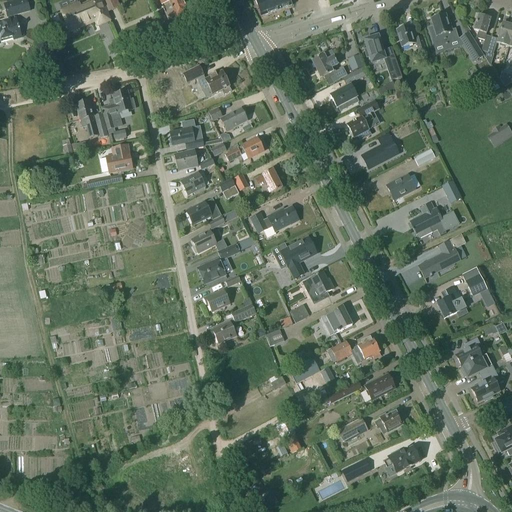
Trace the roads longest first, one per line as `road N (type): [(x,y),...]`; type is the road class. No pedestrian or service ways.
road 1 (residential): [(232,511),(141,72),(254,42)]
road 2 (tertiary): [(451,428),(254,42)]
road 3 (track): [(0,104),(9,108),(10,171),(33,296),(79,459)]
road 4 (residential): [(254,42),(394,0)]
